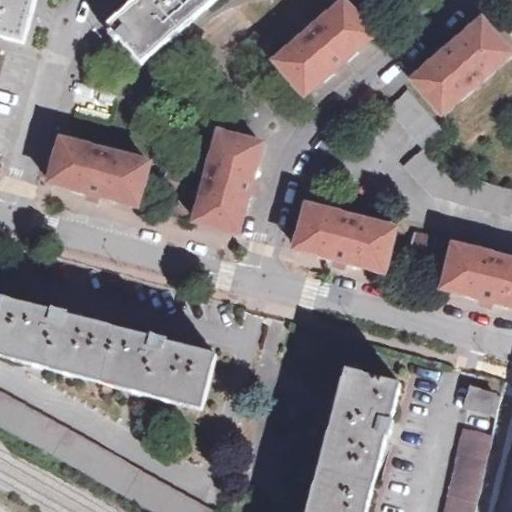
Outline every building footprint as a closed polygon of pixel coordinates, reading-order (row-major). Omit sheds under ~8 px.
[(0,0),(0,37),(24,43),(34,0),(0,0)] [(135,0),(109,23),(113,28),(110,32),(116,41),(121,37),(143,63),(216,0),(135,0)] [(305,91),(375,32),(347,0),(346,0),(277,58),(305,91)] [(511,52),(511,28),(494,8),(425,68),(454,102),(511,52)] [(389,108),(424,148),(443,130),(409,90),(389,108)] [(242,232),(262,141),(217,131),(197,220),(242,232)] [(51,181),(140,205),(152,161),(63,138),(51,181)] [(445,165),(424,148),(405,165),(422,184),(436,196),(511,216),(511,189),(441,170),(445,165)] [(183,192),(189,171),(172,166),(166,188),(183,192)] [(310,204),(297,248),(386,273),(389,261),(398,229),(310,204)] [(431,262),(437,240),(419,235),(413,257),(431,262)] [(511,307),(511,260),(455,245),(446,276),(443,288),(511,307)] [(0,353),(200,409),(215,355),(167,342),(168,338),(150,333),(149,337),(67,315),(68,311),(52,306),(50,310),(2,297),(0,305),(0,353)] [(368,511),(387,436),(391,437),(395,421),(391,420),(399,384),(345,370),(311,511),(368,511)] [(492,416),(497,396),(472,388),(466,409),(492,416)] [(0,425),(153,511),(211,511),(212,511),(0,390),(0,425)] [(504,398),(497,396),(492,416),(500,418),(504,398)] [(479,511),(496,437),(467,430),(449,511),(479,511)]
